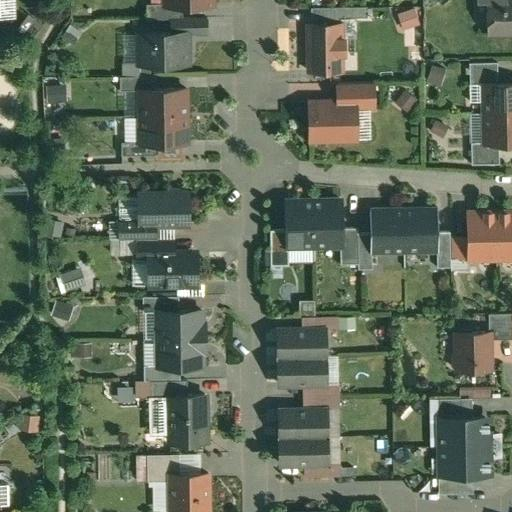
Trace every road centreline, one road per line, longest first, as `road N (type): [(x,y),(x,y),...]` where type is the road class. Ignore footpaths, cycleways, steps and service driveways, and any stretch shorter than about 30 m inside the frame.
road 1 (residential): [(246,168),(244,241),(260,315),(248,421),(255,493)]
road 2 (residential): [(246,168),(511,185)]
road 3 (residential): [(255,493),(385,490),(415,509),(511,507)]
road 4 (residential): [(262,0),(246,168)]
